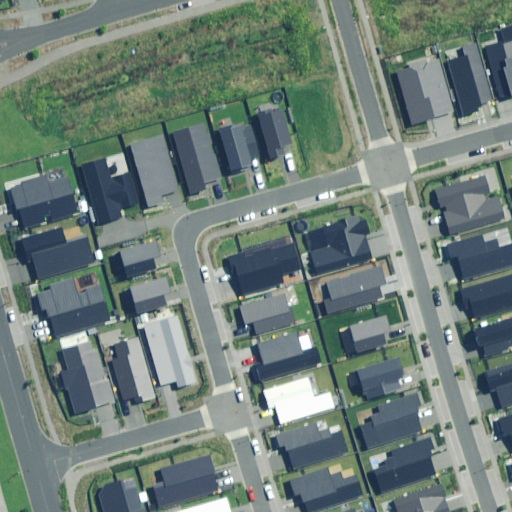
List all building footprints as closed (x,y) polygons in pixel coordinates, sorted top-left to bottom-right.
[(511,24),(501,28),(504,39),(485,45),(500,95),(511,91),(511,24)] [(493,99),(476,41),(463,44),(465,54),(448,59),(464,114),(479,109),(478,105),(482,104),(481,102),(493,99)] [(411,65),(397,69),(412,122),(454,110),(439,57),(427,61),(427,58),(410,63),(411,65)] [(270,106),(257,110),(271,156),(284,152),(282,144),(291,141),(281,107),(272,109),(270,106)] [(203,121),(172,130),(191,192),(205,188),(204,182),(221,176),(214,154),(213,154),(209,143),(211,142),(208,133),(207,133),(203,121)] [(240,121),(218,127),(232,172),(250,167),(248,163),(252,162),(251,159),(260,157),(250,124),(242,126),(240,121)] [(161,132),(130,142),(149,205),(163,201),(161,194),(178,189),(161,132)] [(105,156),(81,163),(99,222),(122,216),(119,208),(138,202),(129,171),(111,176),(105,156)] [(21,182),(10,186),(16,207),(19,207),(25,227),(44,221),(43,215),(51,213),(52,219),(77,211),(66,175),(48,181),(45,173),(21,181),(21,182)] [(485,173),(435,188),(441,206),(446,204),(447,210),(444,211),(451,233),(505,217),(498,195),(485,199),(484,194),(491,192),(485,173)] [(359,220),(358,214),(338,220),(339,222),(308,231),(314,250),(311,251),(318,274),(371,258),(364,234),(370,233),(366,218),(359,220)] [(60,226),(21,238),(28,260),(32,259),(38,277),(93,261),(85,234),(65,240),(60,226)] [(482,233),(447,243),(451,255),(457,253),(465,278),(511,264),(511,241),(499,246),(497,237),(484,241),(482,233)] [(154,238),(119,249),(127,275),(155,267),(152,255),(159,253),(154,238)] [(244,251),(228,255),(233,271),(233,272),(236,271),(243,293),(283,281),(281,274),(301,268),(293,242),(271,248),(270,246),(254,251),(255,253),(245,256),(244,251)] [(390,294),(381,265),(352,273),(353,274),(339,278),(339,277),(326,280),(331,297),(324,299),(327,312),(390,294)] [(511,273),(461,288),(466,307),(472,305),(475,317),(511,306),(511,273)] [(164,275),(129,285),(137,311),(165,303),(162,292),(169,290),(164,275)] [(51,288),(36,292),(41,308),(46,306),(55,336),(110,319),(99,283),(77,290),(73,277),(49,284),(51,288)] [(284,293),(240,306),(245,322),(253,320),(257,333),(295,321),(289,304),(287,305),(284,293)] [(390,329),(386,314),(349,325),(357,350),(386,342),(382,331),(390,329)] [(511,315),(475,327),(480,344),(483,343),(486,355),(508,348),(507,345),(511,343),(511,315)] [(176,316),(144,325),(161,384),(176,379),(178,386),(196,380),(176,316)] [(296,330),(257,342),(262,361),(256,363),(261,380),(321,362),(316,346),(302,350),(296,330)] [(137,336),(113,343),(118,357),(112,359),(123,398),(135,395),(137,402),(155,396),(137,336)] [(89,340),(62,348),(68,368),(60,371),(66,389),(67,388),(75,411),(114,400),(107,378),(105,379),(96,349),(92,350),(89,340)] [(405,376),(399,356),(356,368),(364,394),(367,393),(368,398),(401,388),(398,378),(405,376)] [(511,362),(485,371),(491,390),(497,388),(503,406),(511,402),(511,362)] [(307,378),(264,391),(269,407),(276,405),(280,422),(334,406),(330,392),(313,397),(307,378)] [(360,425),(368,448),(422,430),(415,411),(418,410),(417,405),(421,404),(417,393),(378,405),(380,412),(371,415),(373,421),(360,425)] [(511,413),(499,418),(505,434),(511,432),(511,434),(511,413)] [(317,422),(276,434),(280,446),(285,444),(287,450),(288,450),(293,467),(348,451),(341,429),(330,433),(328,428),(319,430),(317,422)] [(374,469),(382,492),(436,474),(430,455),(432,454),(430,448),(434,447),(430,437),(392,450),(394,456),(384,459),(386,465),(374,469)] [(152,485),(159,506),(218,490),(213,472),(215,472),(210,455),(160,468),(164,481),(152,485)] [(328,467),(290,479),(295,494),(301,492),(304,501),(305,501),(308,511),(309,511),(363,495),(357,474),(344,478),(341,471),(331,474),(328,467)] [(144,511),(144,507),(141,508),(132,476),(105,484),(98,495),(103,511),(144,511)] [(442,483),(394,500),(398,511),(446,511),(449,511),(444,496),(446,495),(442,483)] [(230,511),(226,498),(175,511),(230,511)]
